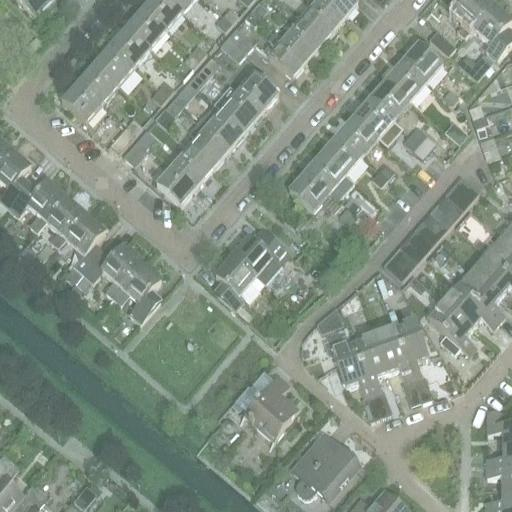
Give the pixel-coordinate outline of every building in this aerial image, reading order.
[(13,0),(38,23),(43,18),(45,20),(50,20),(58,12),(58,7),(56,5),(58,2),(56,0),(13,0)] [(157,0),(143,16),(168,38),(184,20),(161,0),(157,0)] [(161,0),(184,20),(200,1),(198,0),(161,0)] [(254,0),(236,0),(250,12),(257,3),(254,0)] [(311,0),(311,1),(319,8),(343,29),(359,11),(349,3),(351,0),(311,0)] [(465,44),(474,34),(495,10),(483,0),(469,0),(454,17),(467,28),(458,38),(465,44)] [(319,8),(303,27),(327,48),(343,29),(319,8)] [(254,16),(262,23),(268,16),(260,9),(254,16)] [(511,28),(511,25),(495,10),(474,34),(492,50),(487,56),(498,67),(511,50),(511,40),(506,36),(511,28)] [(231,15),(225,22),(233,30),(239,22),(231,15)] [(127,35),(152,56),(168,38),(143,16),(127,35)] [(254,16),(247,24),(255,31),(262,23),(254,16)] [(218,30),(226,37),(233,30),(225,22),(218,30)] [(303,27),(287,45),(311,66),(327,48),(303,27)] [(230,43),(248,58),(256,50),(238,34),(230,43)] [(111,53),(136,75),(152,56),(127,35),(111,53)] [(449,62),(458,53),(439,36),(431,45),(449,62)] [(276,37),(268,45),(279,53),(270,64),(295,85),(311,66),(287,45),(276,37)] [(240,68),(248,58),(230,43),(222,52),(240,68)] [(199,51),(192,59),(201,66),(208,58),(199,51)] [(404,69),(428,90),(444,71),(420,51),(404,69)] [(95,71),(120,93),(136,75),(111,53),(95,71)] [(186,66),(194,73),(201,66),(192,59),(186,66)] [(478,87),(495,68),(485,59),(468,79),(478,87)] [(206,71),(214,78),(221,71),(212,63),(206,71)] [(170,71),(178,78),(182,73),(174,66),(170,71)] [(388,88),(412,109),(428,90),(404,69),(388,88)] [(79,90),(104,111),(120,93),(95,71),(79,90)] [(208,85),(214,78),(206,71),(199,78),(208,85)] [(239,99),(263,120),(279,102),(255,81),(239,99)] [(160,95),(169,103),(175,95),(166,87),(160,95)] [(372,106),(396,127),(412,109),(388,88),(372,106)] [(87,130),(104,111),(79,90),(63,108),(87,130)] [(215,111),(223,118),(247,139),(263,120),(239,99),(238,100),(230,93),(215,111)] [(153,103),(162,110),(169,103),(160,95),(153,103)] [(445,104),(453,112),(460,105),(451,97),(445,104)] [(181,99),(174,107),(183,115),(189,107),(181,99)] [(438,112),(447,119),(453,112),(445,104),(438,112)] [(355,125),(380,146),(396,127),(372,106),(355,125)] [(176,122),(183,115),(174,107),(167,115),(176,122)] [(198,128),(231,157),(247,139),(223,118),(213,129),(204,122),(198,128)] [(474,125),(473,125),(476,134),(490,129),(486,120),(485,121),(474,125)] [(135,124),(128,132),(136,140),(143,132),(135,124)] [(340,143),(364,164),(380,146),(355,125),(340,143)] [(454,127),(445,138),(459,150),(468,140),(454,127)] [(198,146),(191,154),(215,175),(231,157),(198,128),(190,138),(198,146)] [(111,151),(120,158),(136,140),(128,132),(111,151)] [(413,141),(426,152),(432,145),(419,133),(413,141)] [(148,136),(142,144),(150,151),(157,144),(148,136)] [(406,149),(415,156),(419,160),(426,152),(413,141),(406,149)] [(324,161),(348,182),(364,164),(340,143),(324,161)] [(0,171),(14,156),(0,144),(0,171)] [(135,152),(124,162),(136,172),(148,157),(147,156),(150,151),(142,144),(135,152)] [(175,173),(199,193),(215,175),(191,154),(175,173)] [(1,207),(10,215),(31,191),(22,184),(32,172),(14,156),(0,171),(0,185),(11,195),(1,207)] [(308,180),(332,201),(348,182),(324,161),(308,180)] [(387,170),(380,178),(389,185),(396,178),(387,170)] [(182,213),(199,193),(175,173),(158,192),(182,213)] [(383,193),(389,185),(380,178),(374,185),(383,193)] [(343,210),(332,201),(308,180),(291,198),(315,219),(323,210),(335,220),(343,210)] [(454,192),(472,208),(480,199),(462,183),(454,192)] [(31,191),(10,215),(20,223),(30,212),(40,221),(30,233),(37,239),(48,228),(69,205),(49,187),(39,199),(31,191)] [(447,201),(464,217),(472,208),(454,192),(447,201)] [(439,210),(457,226),(464,217),(447,201),(439,210)] [(48,228),(59,237),(50,247),(58,254),(67,244),(87,221),(69,205),(48,228)] [(355,207),(348,215),(357,222),(366,230),(373,223),(363,215),(355,207)] [(431,219),(449,235),(457,226),(439,210),(431,219)] [(348,215),(341,223),(350,230),(371,249),(378,242),(366,231),(348,215)] [(423,228),(441,244),(449,235),(431,219),(423,228)] [(85,260),(75,271),(66,281),(77,290),(105,257),(96,249),(106,237),(87,221),(67,244),(85,260)] [(502,244),(511,252),(511,225),(508,231),(511,234),(502,244)] [(415,237),(433,253),(441,244),(423,228),(415,237)] [(408,246),(425,261),(433,253),(415,237),(408,246)] [(251,244),(234,263),(265,290),(270,285),(281,272),(280,271),(289,261),(266,241),(259,250),(251,244)] [(484,258),(511,281),(511,252),(502,244),(492,255),(489,252),(484,258)] [(400,255),(418,270),(425,261),(408,246),(400,255)] [(19,260),(28,268),(36,259),(27,251),(19,260)] [(105,257),(77,290),(84,296),(92,286),(95,289),(105,278),(115,287),(106,297),(114,304),(144,270),(124,252),(114,264),(105,257)] [(392,263),(410,279),(418,270),(400,255),(392,263)] [(473,277),(503,302),(511,294),(511,281),(484,258),(480,263),(483,266),(473,277)] [(224,289),(216,298),(236,316),(245,306),(241,303),(253,290),(260,296),(265,290),(234,263),(217,283),(224,289)] [(402,288),(410,279),(392,263),(384,272),(402,288)] [(144,270),(114,304),(122,311),(131,301),(141,310),(131,321),(141,330),(162,306),(153,298),(163,286),(144,270)] [(456,290),(501,329),(507,322),(495,312),(503,302),(473,277),(464,288),(461,285),(456,290)] [(445,310),(474,335),(482,326),(494,337),(501,329),(456,290),(452,295),(455,298),(445,310)] [(466,344),(474,335),(445,310),(435,321),(432,318),(428,323),(431,325),(430,326),(472,363),(478,355),(466,344)] [(324,323),(318,329),(322,339),(329,337),(324,323)] [(394,332),(422,409),(434,405),(426,384),(423,385),(417,368),(429,364),(416,328),(401,334),(399,330),(394,332)] [(375,343),(388,379),(400,375),(405,391),(403,392),(411,413),(422,409),(394,332),(387,335),(388,339),(375,343)] [(362,407),(370,428),(382,424),(353,347),(348,349),(346,343),(325,350),(330,362),(333,360),(346,395),(359,391),(364,406),(362,407)] [(353,347),(382,424),(393,420),(385,398),(382,399),(376,384),(388,379),(375,343),(361,349),(359,344),(353,347)] [(275,448),(299,421),(281,405),(290,394),(279,384),(245,423),(275,448)] [(503,441),(503,453),(511,453),(511,418),(488,418),(487,441),(503,441)] [(223,428),(223,433),(226,437),(232,437),(236,433),(236,427),(232,424),(226,424),(223,428)] [(292,477),(302,486),(297,491),(297,494),(297,497),(298,499),(304,504),(306,505),(309,505),(312,503),(316,498),(329,509),(361,473),(324,441),(292,477)] [(487,465),(487,475),(511,475),(511,453),(503,453),(503,465),(487,465)] [(0,511),(16,511),(24,503),(24,502),(8,489),(21,474),(4,460),(0,465),(0,511)] [(503,485),(503,497),(511,497),(511,475),(487,475),(487,484),(503,485)] [(47,511),(45,510),(49,505),(33,491),(24,502),(24,503),(16,511),(47,511)] [(487,508),(486,511),(511,511),(511,497),(503,497),(503,509),(487,508)] [(400,511),(386,499),(374,511),(366,511),(362,508),(358,511),(400,511)]
